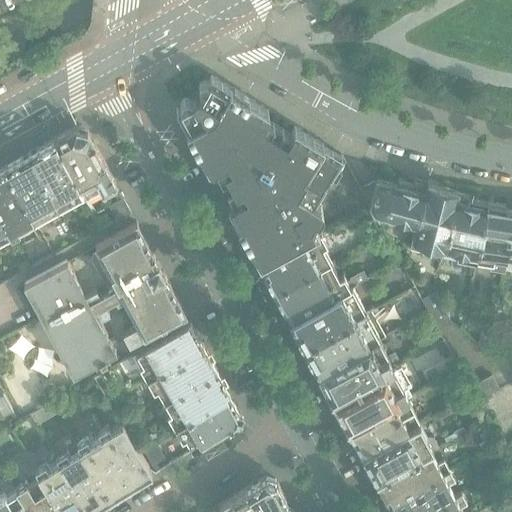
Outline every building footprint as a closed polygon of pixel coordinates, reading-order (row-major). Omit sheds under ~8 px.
[(312,162),(323,143),(294,126),(293,126),(290,131),(265,116),(268,111),(268,110),(211,75),(210,75),(208,80),(205,79),(202,79),(199,82),(198,85),(199,88),(200,90),(201,91),(198,95),(196,97),(192,100),(190,97),(187,96),(183,97),(181,99),(180,102),(180,105),(180,106),(176,108),(176,109),(207,167),(208,168),(214,165),(215,166),(220,163),(224,171),(220,174),(218,178),(217,182),(218,186),(221,189),(225,192),(229,192),(233,200),(228,203),(227,204),(238,223),(293,194),(312,162)] [(119,190),(87,130),(86,130),(86,129),(83,127),(80,126),(76,127),(54,139),(86,201),(100,193),(105,202),(121,193),(119,190)] [(86,201),(54,139),(29,153),(58,206),(78,195),(82,203),(86,201)] [(249,244),(298,217),(301,220),(306,217),(305,214),(310,210),(318,216),(321,211),(322,209),(322,206),(320,204),(315,201),(330,175),(335,179),(345,162),(340,159),(341,157),(340,154),(323,143),(312,162),(293,194),(238,223),(249,244)] [(50,211),(58,206),(29,153),(6,166),(34,219),(39,228),(54,219),(50,211)] [(34,219),(6,166),(5,166),(0,168),(0,214),(10,232),(34,219)] [(415,223),(422,190),(412,187),(413,184),(398,180),(397,183),(377,178),(376,181),(361,189),(369,204),(368,204),(375,217),(380,226),(393,219),(415,223)] [(441,254),(455,198),(457,190),(437,184),(427,182),(425,191),(422,190),(415,223),(411,242),(409,247),(421,250),(420,253),(440,259),(441,254)] [(131,212),(123,196),(108,204),(116,219),(131,212)] [(476,263),(487,202),(468,197),(467,201),(455,198),(441,254),(455,258),(476,263)] [(506,260),(511,227),(511,210),(507,210),(506,208),(505,208),(505,204),(487,201),(487,202),(476,263),(492,266),(489,283),(502,285),(504,276),(506,277),(508,268),(505,267),(506,260)] [(260,263),(261,262),(319,231),(314,222),(318,216),(310,210),(305,214),(306,217),(301,220),(298,217),(249,244),(260,263)] [(111,221),(107,213),(96,219),(100,227),(111,221)] [(0,237),(10,232),(0,214),(0,237)] [(384,232),(380,226),(375,217),(365,222),(362,232),(368,241),(384,232)] [(330,262),(322,246),(326,243),(322,234),(331,230),(338,226),(336,221),(319,231),(261,262),(267,272),(265,273),(275,292),(330,262)] [(170,285),(151,250),(144,238),(145,238),(144,236),(143,236),(136,222),(107,238),(95,245),(98,249),(93,252),(91,258),(109,289),(108,290),(100,294),(96,288),(85,294),(67,260),(24,283),(26,288),(73,374),(99,360),(101,362),(107,359),(105,356),(116,351),(99,319),(110,313),(105,304),(115,299),(117,302),(119,301),(133,325),(133,326),(123,332),(129,343),(184,314),(184,315),(186,314),(185,313),(184,311),(177,299),(178,299),(177,297),(176,297),(170,285)] [(292,318),(353,285),(367,277),(363,270),(346,279),(344,276),(340,279),(330,262),(275,292),(285,310),(287,309),(292,318)] [(304,346),(367,311),(353,285),(292,318),(291,318),(292,319),(291,319),(295,327),(295,328),(294,328),(295,330),(295,329),(303,344),(304,346)] [(441,304),(434,291),(421,298),(428,311),(441,304)] [(450,320),(441,304),(428,311),(438,327),(450,320)] [(319,371),(381,337),(370,316),(379,311),(376,306),(367,311),(304,346),(305,347),(313,361),(312,361),(313,363),(314,363),(314,362),(319,371)] [(138,364),(146,379),(202,345),(189,320),(136,351),(142,362),(138,364)] [(501,336),(503,323),(494,321),(492,334),(501,336)] [(481,323),(477,343),(486,352),(487,352),(492,325),(481,323)] [(333,400),(394,366),(392,363),(399,360),(395,352),(387,356),(379,340),(382,338),(381,337),(319,371),(318,371),(327,388),(327,389),(333,400)] [(163,401),(216,369),(203,345),(202,345),(146,379),(153,391),(157,389),(163,401)] [(437,379),(453,370),(449,362),(433,371),(437,379)] [(348,428),(410,396),(394,366),(333,400),(342,417),(348,428)] [(173,427),(229,394),(216,369),(163,401),(171,414),(167,417),(173,427)] [(499,389),(498,388),(491,375),(468,388),(475,401),(499,389)] [(419,422),(412,408),(414,407),(409,402),(417,396),(423,400),(435,393),(430,384),(410,396),(348,428),(349,430),(351,429),(354,434),(352,435),(353,437),(362,453),(419,422)] [(236,423),(237,420),(239,412),(238,412),(229,394),(173,427),(180,441),(186,438),(192,449),(201,443),(202,444),(236,423)] [(8,402),(0,406),(0,413),(2,417),(13,411),(9,404),(8,402)] [(151,470),(121,422),(110,429),(108,426),(101,429),(101,425),(93,412),(88,415),(98,431),(129,484),(137,479),(141,480),(142,481),(150,476),(151,470)] [(432,451),(431,450),(438,446),(433,436),(426,435),(419,422),(362,453),(376,479),(432,451)] [(447,442),(466,431),(464,427),(462,426),(453,431),(453,433),(444,437),(447,442)] [(129,484),(98,431),(97,432),(98,436),(86,443),(84,439),(74,445),(76,449),(106,498),(108,496),(116,492),(120,493),(121,493),(129,489),(128,488),(129,484)] [(141,446),(154,439),(157,437),(155,433),(152,434),(151,433),(144,438),(145,439),(139,443),(141,446)] [(165,458),(154,439),(141,446),(151,463),(154,465),(165,458)] [(505,450),(503,446),(500,441),(488,448),(493,457),(505,450)] [(106,498),(76,449),(64,456),(62,452),(53,457),(56,461),(85,511),(87,509),(95,504),(100,506),(108,501),(108,496),(106,498)] [(85,511),(56,461),(48,466),(46,462),(38,467),(36,462),(37,461),(31,450),(25,454),(37,476),(59,511),(86,511),(87,509),(85,511)] [(388,502),(389,502),(450,470),(443,459),(438,462),(432,451),(376,479),(388,502)] [(422,511),(455,494),(449,483),(455,480),(450,470),(389,502),(393,509),(392,509),(393,511),(422,511)] [(59,511),(37,476),(27,481),(26,480),(15,486),(16,489),(17,489),(31,511),(59,511)] [(266,511),(284,502),(283,500),(286,498),(277,482),(275,479),(265,476),(265,477),(212,508),(214,511),(266,511)] [(464,511),(460,505),(467,501),(463,495),(477,487),(475,483),(455,494),(422,511),(464,511)] [(31,511),(17,489),(16,489),(6,495),(5,494),(0,496),(0,510),(1,511),(31,511)] [(293,511),(292,510),(287,507),(284,502),(266,511),(293,511)]
